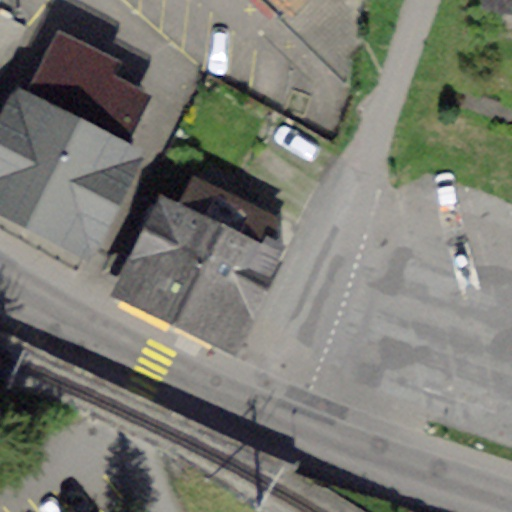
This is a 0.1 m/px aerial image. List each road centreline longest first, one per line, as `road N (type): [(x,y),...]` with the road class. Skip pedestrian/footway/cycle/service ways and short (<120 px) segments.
road 1 (residential): [(249,410),(397,75),(419,0)]
road 2 (residential): [(249,410),(153,367),(0,279)]
road 3 (residential): [(511,502),(249,410)]
